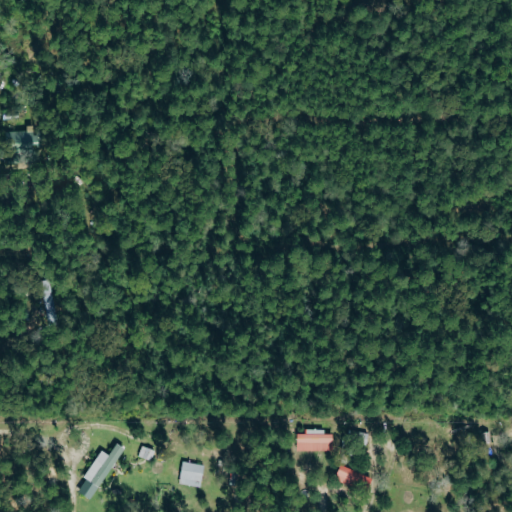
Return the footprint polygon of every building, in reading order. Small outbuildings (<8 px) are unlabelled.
[(6,131),(5,155),(34,155),(34,144),(39,144),(40,127),(28,126),(28,131),(6,131)] [(42,281),(45,322),(55,321),(52,280),(42,281)] [(298,433),(298,450),(334,451),(334,434),(326,434),(326,429),(306,429),(306,434),(298,433)] [(104,450),(77,490),(91,499),(126,448),(118,443),(110,454),(104,450)] [(201,487),(205,465),(184,461),(180,483),(201,487)] [(375,476),(340,466),(336,481),(371,490),(375,476)]
